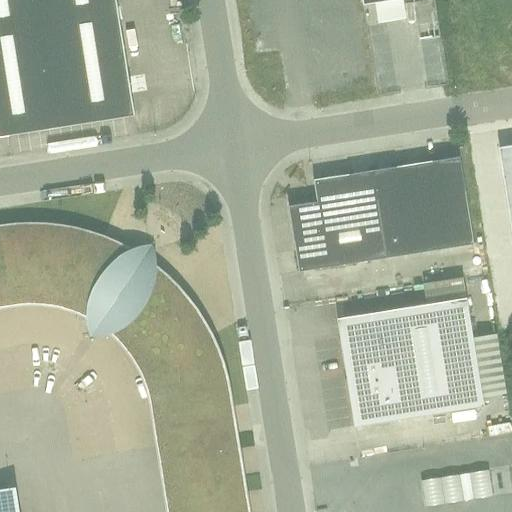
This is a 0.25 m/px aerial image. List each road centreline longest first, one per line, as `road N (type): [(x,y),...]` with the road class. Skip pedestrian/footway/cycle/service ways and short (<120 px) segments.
road 1 (unclassified): [(289,511),(231,147)]
road 2 (unclassified): [(231,147),(511,103)]
road 3 (unclassified): [(0,183),(231,147)]
road 4 (unclassified): [(231,147),(208,0)]
